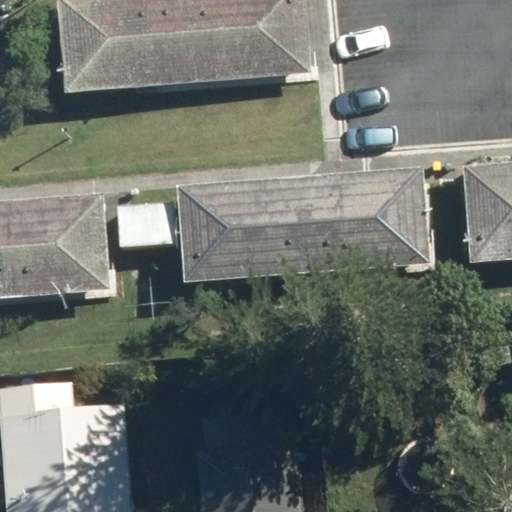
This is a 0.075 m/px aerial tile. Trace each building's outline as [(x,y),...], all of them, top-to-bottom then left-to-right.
[(311,0),(61,0),(69,96),(317,76),(311,0)] [(511,164),(470,168),(477,259),(511,255),(511,164)] [(426,172),(184,191),(191,280),(433,262),(426,172)] [(106,200),(0,206),(0,299),(111,293),(106,200)] [(175,200),(117,204),(121,266),(179,262),(175,200)] [(139,511),(125,395),(0,409),(0,420),(11,511),(139,511)] [(314,511),(303,399),(200,410),(210,511),(314,511)]
